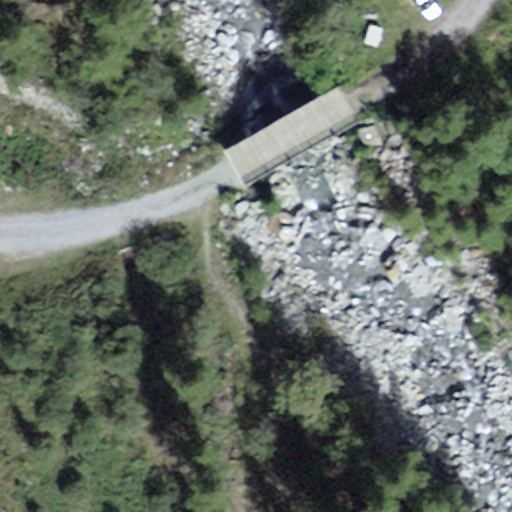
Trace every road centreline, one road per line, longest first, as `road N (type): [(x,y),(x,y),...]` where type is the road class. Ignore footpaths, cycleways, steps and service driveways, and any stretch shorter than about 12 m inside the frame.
road 1 (track): [(490,0),(483,15),(366,102),(212,178)]
road 2 (track): [(212,178),(85,231),(0,243)]
